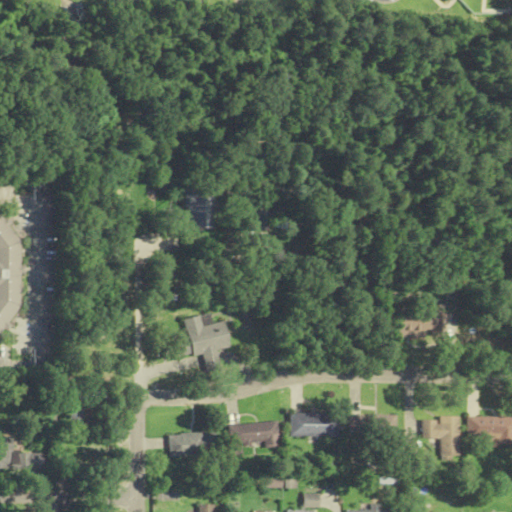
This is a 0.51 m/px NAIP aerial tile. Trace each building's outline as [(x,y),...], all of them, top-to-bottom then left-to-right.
[(182,191),(182,228),(210,228),(210,191),(182,191)] [(0,331),(2,328),(5,330),(10,324),(8,321),(19,306),(19,272),(23,272),(23,265),(19,264),(19,241),(7,224),(10,221),(7,216),(3,218),(0,214),(0,331)] [(398,338),(446,338),(445,312),(398,313),(398,338)] [(222,322),(209,324),(208,314),(181,319),(184,334),(171,336),(175,357),(202,353),(203,361),(216,359),(214,350),(226,348),(222,322)] [(67,421),(81,421),(81,401),(67,401),(67,421)] [(287,437),(336,437),(336,413),(287,413),(287,437)] [(395,415),(347,414),(347,437),(395,438),(395,415)] [(484,447),(511,447),(511,417),(466,417),(465,439),(484,440),(484,447)] [(458,418),(420,418),(420,439),(438,439),(438,458),(458,458),(458,418)] [(262,449),(278,447),(275,421),(226,426),(229,456),(242,455),(241,445),(262,443),(262,449)] [(166,434),(167,457),(213,456),(213,433),(166,434)] [(0,469),(42,469),(42,452),(11,453),(11,437),(0,436),(0,469)] [(317,508),(317,495),(301,495),(301,508),(317,508)]
